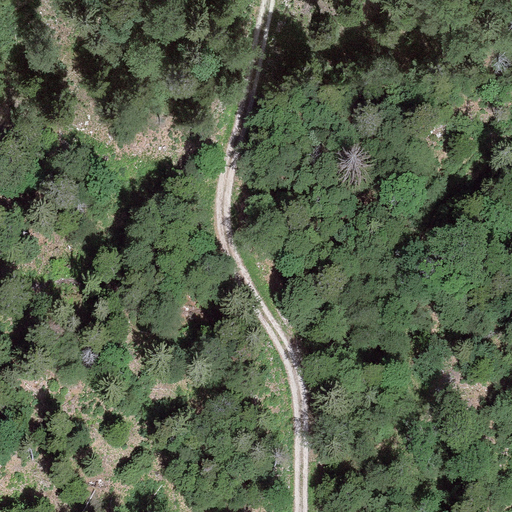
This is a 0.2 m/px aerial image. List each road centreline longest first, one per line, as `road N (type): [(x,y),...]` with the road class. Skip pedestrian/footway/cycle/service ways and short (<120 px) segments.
road 1 (track): [(301,511),(295,371),(221,229),(266,0)]
road 2 (track): [(411,511),(418,421),(401,320),(408,248),(440,194),(511,129)]
